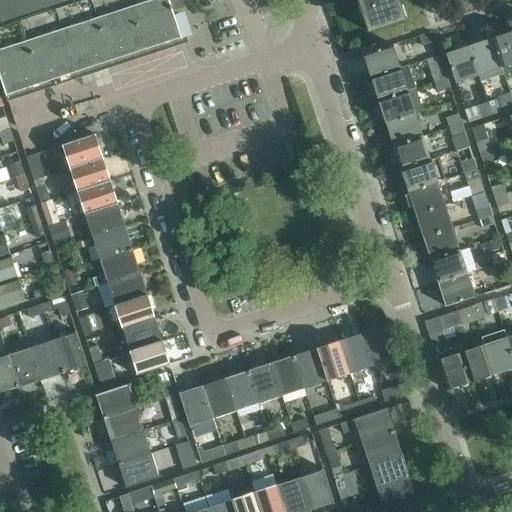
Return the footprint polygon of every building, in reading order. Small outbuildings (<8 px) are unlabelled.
[(0,0),(0,19),(3,30),(22,24),(57,12),(92,1),(94,0),(0,0)] [(113,66),(148,55),(130,0),(94,0),(92,1),(113,66)] [(181,0),(130,0),(148,55),(184,43),(173,10),(183,6),(181,0)] [(357,0),(369,32),(406,20),(399,0),(357,0)] [(92,1),(57,12),(78,78),(113,66),(92,1)] [(57,12),(22,24),(43,89),(78,78),(57,12)] [(22,24),(3,30),(0,31),(0,76),(8,101),(43,89),(22,24)] [(419,36),(422,46),(435,42),(431,32),(419,36)] [(502,68),(511,65),(511,32),(492,39),(502,68)] [(403,41),(406,49),(417,45),(415,37),(403,41)] [(479,76),(502,68),(492,39),(469,46),(479,76)] [(363,54),(371,77),(400,68),(393,45),(363,54)] [(456,84),(479,76),(469,46),(446,54),(456,84)] [(371,77),(378,100),(416,88),(408,65),(400,68),(371,77)] [(431,73),(434,82),(447,78),(444,69),(431,73)] [(447,78),(434,82),(441,104),(454,100),(447,78)] [(415,114),(423,111),(416,88),(378,100),(386,123),(415,114)] [(511,98),(511,94),(487,102),(492,115),(511,108),(511,98)] [(492,115),(487,102),(464,110),(468,123),(492,115)] [(386,123),(393,146),(423,136),(415,114),(386,123)] [(446,119),(449,128),(462,124),(459,115),(446,119)] [(0,119),(0,129),(1,132),(10,129),(6,117),(0,119)] [(462,124),(449,128),(453,138),(465,134),(462,124)] [(10,129),(1,132),(4,143),(13,140),(10,129)] [(61,146),(68,169),(104,157),(96,134),(61,146)] [(465,134),(453,138),(457,151),(469,147),(465,134)] [(393,146),(401,169),(430,159),(423,136),(393,146)] [(476,143),(479,152),(492,148),(489,139),(476,143)] [(492,148),(479,152),(482,162),(495,157),(492,148)] [(38,154),(26,157),(34,181),(46,177),(38,154)] [(68,169),(76,192),(111,180),(104,157),(68,169)] [(408,192),(438,182),(445,180),(438,157),(430,159),(401,169),(408,192)] [(461,164),(464,174),(472,196),(484,192),(473,160),(461,164)] [(16,178),(21,192),(29,188),(24,175),(16,178)] [(76,192),(83,215),(119,203),(111,180),(76,192)] [(408,192),(416,215),(445,205),(438,182),(408,192)] [(492,188),(495,197),(507,194),(504,184),(492,188)] [(36,189),(41,203),(51,200),(45,186),(36,189)] [(507,194),(495,197),(498,207),(510,203),(507,194)] [(51,200),(41,203),(48,225),(58,222),(51,200)] [(83,215),(91,238),(126,226),(119,203),(83,215)] [(416,215),(423,238),(453,228),(445,205),(416,215)] [(477,209),(480,219),(492,215),(489,205),(477,209)] [(26,209),(30,224),(40,221),(35,206),(26,209)] [(492,215),(480,219),(483,228),(495,224),(492,215)] [(511,216),(501,220),(509,244),(511,242),(511,216)] [(40,221),(30,224),(35,238),(44,234),(40,221)] [(49,227),(55,246),(73,241),(67,222),(49,227)] [(91,238),(99,261),(134,249),(126,226),(91,238)] [(423,238),(431,261),(460,251),(453,228),(423,238)] [(0,233),(0,259),(13,255),(5,232),(0,233)] [(94,288),(106,284),(141,272),(134,249),(99,261),(103,275),(91,279),(94,288)] [(41,254),(46,269),(54,266),(50,251),(41,254)] [(431,261),(438,284),(468,274),(460,251),(431,261)] [(491,255),(494,265),(507,261),(503,251),(491,255)] [(0,259),(0,284),(20,278),(13,255),(0,259)] [(59,258),(63,272),(72,269),(68,256),(59,258)] [(507,261),(494,265),(497,274),(509,270),(507,261)] [(72,269),(63,272),(68,287),(77,284),(72,269)] [(106,284),(114,307),(149,295),(141,272),(106,284)] [(468,274),(438,284),(446,307),(476,297),(468,274)] [(20,278),(0,284),(0,310),(28,301),(20,278)] [(71,295),(75,308),(84,305),(80,292),(71,295)] [(114,307),(121,330),(156,318),(149,295),(114,307)] [(42,304),(44,312),(58,308),(61,318),(71,315),(65,296),(42,304)] [(504,296),(494,299),(498,312),(508,309),(504,296)] [(498,312),(494,299),(471,307),(475,320),(498,312)] [(29,317),(44,312),(42,304),(27,309),(29,317)] [(458,311),(448,314),(452,327),(462,324),(458,311)] [(79,317),(83,334),(92,331),(87,314),(79,317)] [(452,327),(448,314),(425,322),(432,344),(444,340),(441,330),(452,327)] [(121,330),(129,353),(164,341),(156,318),(121,330)] [(386,325),(363,333),(374,368),(397,361),(386,325)] [(76,331),(53,339),(64,374),(88,366),(76,331)] [(363,333),(340,340),(351,376),(374,368),(363,333)] [(511,354),(507,338),(484,345),(494,375),(511,368),(511,354)] [(53,339),(30,346),(41,381),(64,374),(53,339)] [(340,340),(317,348),(328,383),(351,376),(340,340)] [(164,341),(129,353),(136,376),(171,364),(164,341)] [(89,348),(93,362),(102,359),(98,345),(89,348)] [(484,345),(461,353),(471,382),(494,375),(484,345)] [(30,346),(7,354),(18,389),(41,381),(30,346)] [(461,353),(459,347),(436,355),(447,390),(471,382),(461,353)] [(317,348),(294,356),(305,391),(328,383),(317,348)] [(0,394),(18,389),(7,354),(0,356),(0,394)] [(294,356),(271,363),(282,398),(305,391),(294,356)] [(95,367),(100,386),(115,382),(110,363),(95,367)] [(271,363),(248,371),(259,406),(282,398),(271,363)] [(248,371),(225,378),(236,413),(259,406),(248,371)] [(167,373),(158,375),(165,398),(174,395),(167,373)] [(225,378),(202,386),(213,421),(236,413),(225,378)] [(405,383),(389,388),(382,391),(386,402),(393,400),(408,395),(405,383)] [(95,395),(103,419),(138,407),(130,384),(95,395)] [(213,421),(202,386),(179,393),(190,428),(213,421)] [(377,396),(360,401),(362,410),(380,404),(377,396)] [(362,410),(360,401),(346,406),(349,414),(362,410)] [(168,407),(173,421),(181,418),(176,404),(168,407)] [(103,419),(111,442),(146,430),(138,407),(103,419)] [(356,430),(360,443),(395,431),(388,408),(340,424),(344,434),(356,430)] [(313,416),(316,425),(339,417),(338,412),(328,411),(313,416)] [(181,418),(173,421),(179,439),(187,436),(181,418)] [(306,419),(291,424),(294,433),(309,428),(306,419)] [(291,424),(268,431),(271,441),(294,433),(291,424)] [(319,430),(327,454),(335,451),(328,427),(319,430)] [(111,442),(118,465),(153,453),(146,430),(111,442)] [(268,431),(245,439),(248,448),(271,441),(268,431)] [(360,443),(368,466),(403,454),(395,431),(360,443)] [(303,436),(289,441),(292,450),(306,445),(303,436)] [(245,439),(222,446),(225,456),(248,448),(245,439)] [(181,444),(185,457),(193,454),(189,441),(181,444)] [(289,441),(266,449),(269,457),(292,450),(289,441)] [(225,456),(222,446),(203,452),(202,447),(197,448),(202,463),(225,456)] [(269,457),(266,449),(243,456),(246,465),(269,457)] [(327,454),(334,477),(343,474),(335,451),(327,454)] [(153,453),(118,465),(126,488),(161,476),(153,453)] [(368,466),(375,489),(411,478),(403,454),(368,466)] [(227,462),(220,464),(223,473),(229,470),(227,462)] [(223,473),(220,464),(214,466),(216,475),(223,473)] [(323,469),(300,476),(312,511),(335,504),(323,469)] [(184,475),(187,484),(200,480),(198,471),(184,475)] [(258,489),(279,481),(275,472),(255,480),(258,489)] [(334,477),(341,500),(353,497),(350,487),(347,488),(343,474),(334,477)] [(300,476),(277,484),(286,511),(309,511),(312,511),(300,476)] [(411,478),(375,489),(382,511),(383,511),(418,500),(411,478)] [(286,511),(277,484),(254,491),(261,511),(286,511)] [(128,494),(131,503),(150,496),(147,488),(128,494)] [(261,511),(254,491),(231,499),(235,511),(261,511)] [(357,511),(353,497),(341,500),(345,511),(357,511)] [(235,511),(231,499),(208,506),(210,511),(235,511)]
